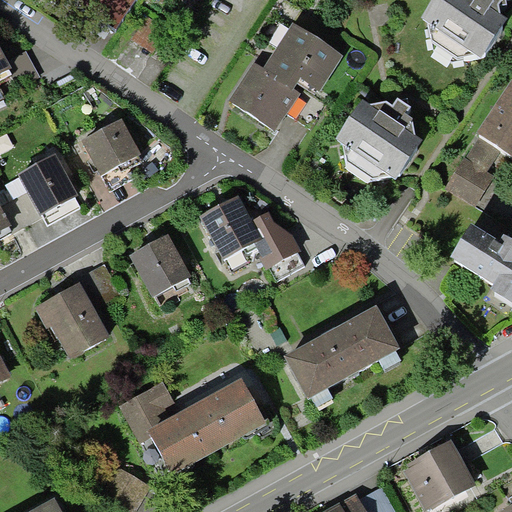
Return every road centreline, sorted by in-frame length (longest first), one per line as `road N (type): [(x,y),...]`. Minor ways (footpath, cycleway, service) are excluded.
road 1 (residential): [(489,381),(435,302),(241,154)]
road 2 (residential): [(241,154),(0,0)]
road 3 (residential): [(241,154),(0,285)]
road 4 (residential): [(489,381),(255,511)]
